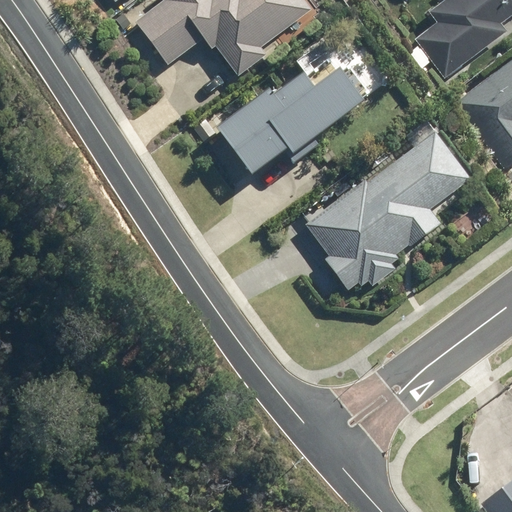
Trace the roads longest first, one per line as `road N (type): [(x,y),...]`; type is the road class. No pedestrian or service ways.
road 1 (residential): [(9,0),(262,375),(319,441)]
road 2 (residential): [(319,441),(511,292)]
